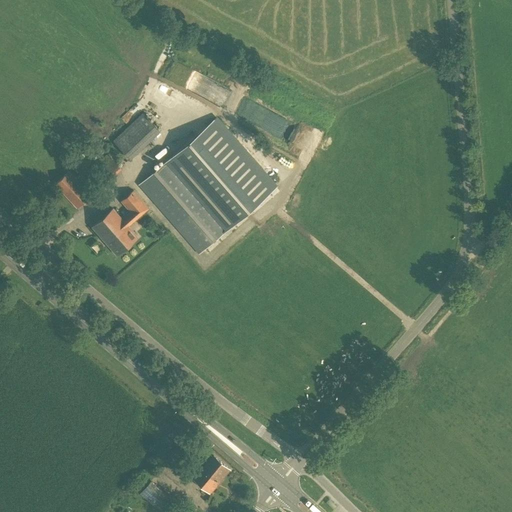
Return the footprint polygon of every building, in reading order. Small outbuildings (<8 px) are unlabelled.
[(193,42),(188,52),(203,61),(209,51),(193,42)] [(112,141),(130,159),(160,132),(142,113),(112,141)] [(88,171),(103,187),(121,169),(107,154),(88,171)] [(138,185),(198,254),(231,225),(208,199),(171,157),(138,185)] [(54,184),(76,209),(91,195),(68,171),(54,184)] [(133,189),(120,201),(129,212),(121,218),(113,208),(91,227),(116,256),(138,237),(128,226),(149,208),(133,189)] [(230,470),(213,456),(193,480),(210,494),(230,470)] [(164,511),(174,501),(151,480),(140,493),(161,511),(164,511)]
